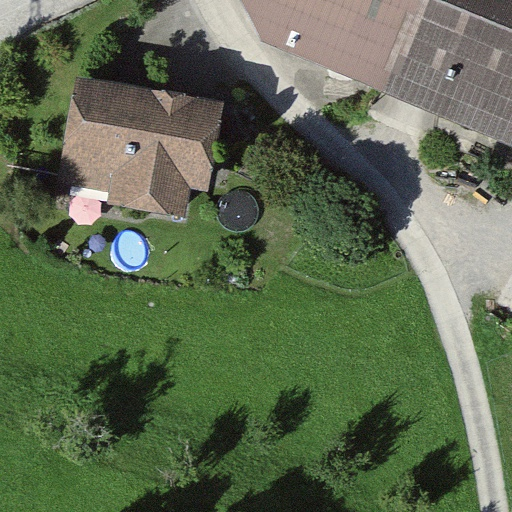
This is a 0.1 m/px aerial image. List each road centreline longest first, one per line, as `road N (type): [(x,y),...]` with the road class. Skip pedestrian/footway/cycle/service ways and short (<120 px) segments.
road 1 (track): [(370,182),(436,277),(475,394),(495,511)]
road 2 (residential): [(213,0),(273,90),(370,182)]
road 3 (track): [(370,182),(511,243)]
